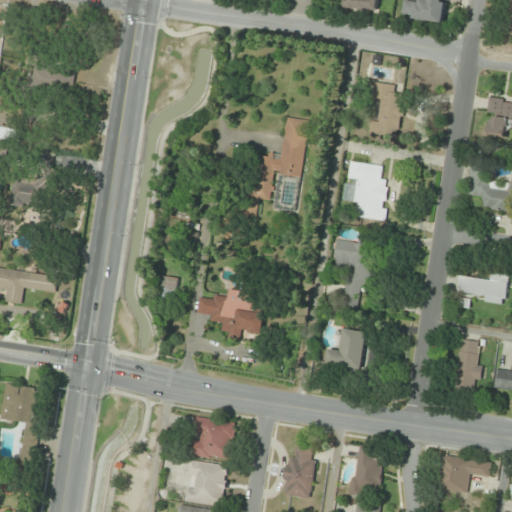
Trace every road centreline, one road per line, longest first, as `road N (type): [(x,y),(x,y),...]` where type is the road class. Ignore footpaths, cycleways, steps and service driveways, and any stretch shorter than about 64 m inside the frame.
road 1 (secondary): [(143,0),(65,511)]
road 2 (residential): [(480,0),(415,425),(415,511)]
road 3 (tertiary): [(415,425),(0,353)]
road 4 (residential): [(143,5),(456,53),(480,67),(511,69)]
